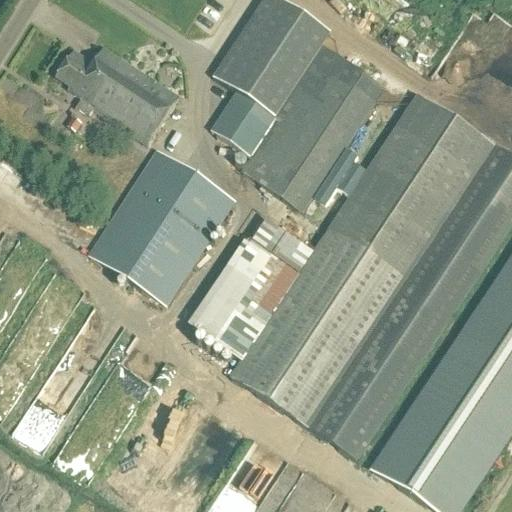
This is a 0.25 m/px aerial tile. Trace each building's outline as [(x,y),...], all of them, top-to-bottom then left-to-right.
[(363,80),(323,54),(332,40),(269,0),(268,0),(214,85),(236,99),(211,138),(244,160),(235,174),(305,219),(384,96),(362,81),(363,80)] [(179,104),(103,54),(93,70),(73,57),(56,84),(76,97),(74,100),(82,105),(76,114),(89,122),(92,117),(147,152),(179,104)] [(358,467),(511,234),(511,164),(417,102),(313,257),(264,225),(193,332),(242,365),(230,383),(358,467)] [(67,133),(75,138),(81,128),(72,123),(67,133)] [(167,313),(236,209),(158,158),(90,262),(167,313)] [(511,257),(367,476),(422,511),(464,511),(511,440),(511,257)] [(11,361),(22,345),(11,339),(1,355),(11,361)] [(169,468),(157,474),(163,487),(175,481),(169,468)]
